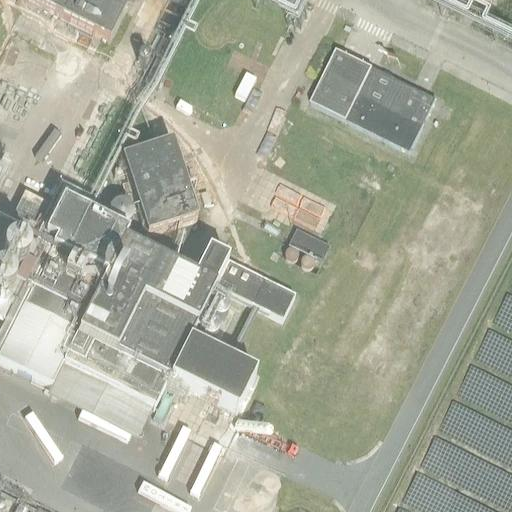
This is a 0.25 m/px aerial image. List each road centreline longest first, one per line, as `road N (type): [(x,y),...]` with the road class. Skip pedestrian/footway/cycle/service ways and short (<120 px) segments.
road 1 (unknown): [(149,511),(0,425)]
road 2 (unclassified): [(511,68),(375,0)]
